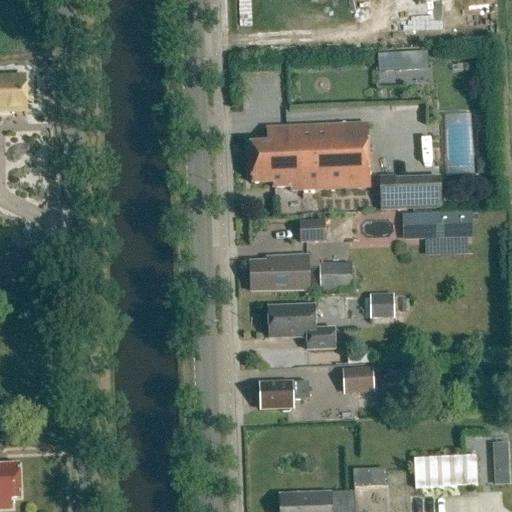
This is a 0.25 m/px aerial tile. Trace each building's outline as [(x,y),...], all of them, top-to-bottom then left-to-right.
[(25,79),(0,80),(0,114),(26,113),(25,79)] [(442,175),(469,174),(466,108),(439,109),(442,175)] [(252,146),(253,173),(248,173),(248,180),(253,180),(253,183),(272,182),(272,188),(290,188),(290,193),(370,190),(368,125),(267,129),(267,146),(252,146)] [(380,213),(441,210),(440,178),(379,180),(380,213)] [(421,241),(421,255),(465,255),(465,213),(397,214),(397,241),(421,241)] [(324,223),(299,224),(300,245),(325,244),(324,223)] [(272,265),(250,265),(251,294),(308,293),(307,259),(272,260),(272,265)] [(352,265),(319,266),(320,293),(352,292),(352,265)] [(393,296),(370,296),(370,322),(394,321),(393,296)] [(314,308),(268,310),(269,341),(307,340),(307,353),(334,352),(334,331),(315,332),(314,308)] [(414,366),(386,367),(387,381),(415,380),(414,366)] [(372,370),(342,372),(343,396),(373,395),(372,370)] [(308,384),(260,386),(260,412),(293,411),(293,402),(309,401),(308,384)] [(407,460),(408,490),(476,487),(475,456),(407,460)] [(12,502),(21,501),(20,466),(0,466),(0,511),(12,511),(12,502)] [(347,471),(347,488),(381,487),(380,470),(347,471)] [(327,511),(327,497),(278,499),(278,511),(327,511)]
